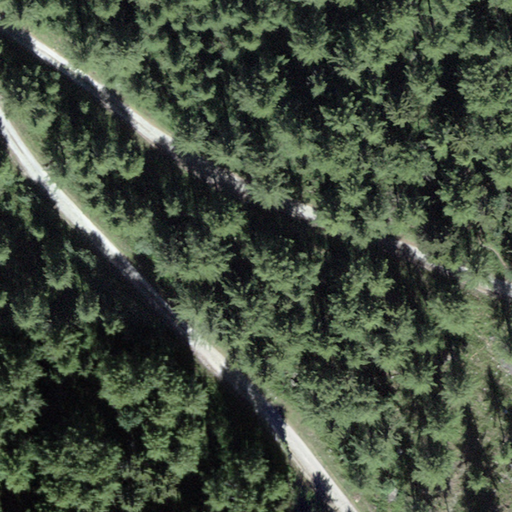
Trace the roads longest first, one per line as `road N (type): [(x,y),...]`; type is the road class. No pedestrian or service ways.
road 1 (track): [(0,18),(149,165),(413,247),(486,300)]
road 2 (track): [(284,511),(83,297),(0,190)]
